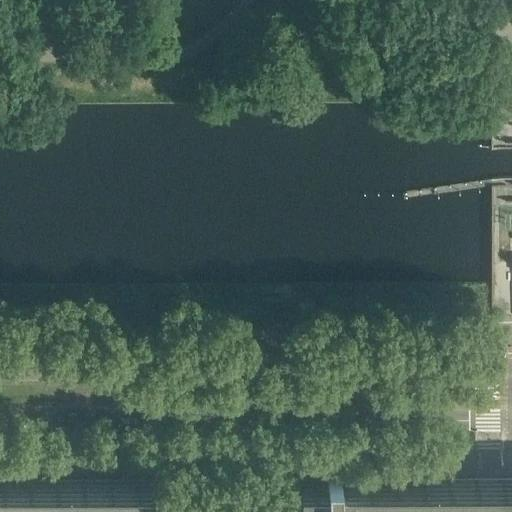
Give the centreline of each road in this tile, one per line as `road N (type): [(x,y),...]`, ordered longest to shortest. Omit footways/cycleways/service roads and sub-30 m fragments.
road 1 (tertiary): [(0,416),(511,423)]
road 2 (tertiary): [(511,370),(0,375)]
